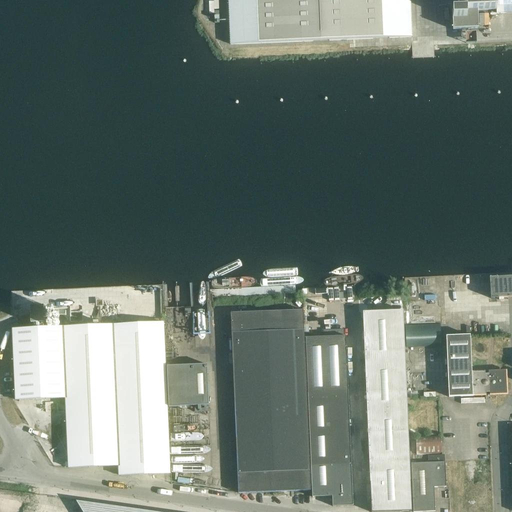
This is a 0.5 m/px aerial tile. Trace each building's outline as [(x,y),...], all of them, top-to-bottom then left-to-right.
[(228,0),(230,45),(411,37),(409,0),(228,0)] [(511,0),(457,0),(458,11),(452,12),(453,30),(478,29),(477,11),(496,10),(496,14),(511,13),(511,0)] [(261,264),(210,265),(210,281),(260,280),(261,264)] [(489,278),(491,299),(499,298),(511,296),(511,277),(498,278),(498,277),(489,278)] [(405,302),(406,324),(440,322),(439,300),(405,302)] [(48,307),(34,307),(33,316),(33,323),(48,323),(48,316),(48,307)] [(231,314),(238,493),(310,490),(303,311),(231,314)] [(363,312),(369,463),(370,473),(364,473),(364,490),(370,490),(371,499),(371,511),(394,511),(412,511),(404,311),(363,312)] [(16,400),(66,398),(69,468),(119,466),(119,475),(170,474),(163,324),(13,330),(16,400)] [(406,326),(407,348),(441,347),(441,324),(406,326)] [(472,372),(471,367),(470,336),(446,337),(449,398),(474,397),(474,394),(505,392),(504,374),(473,375),(473,372),(472,372)] [(332,497),(332,506),(352,506),(352,499),(346,337),(306,338),(312,497),(332,497)] [(206,406),(208,405),(206,365),(167,367),(169,407),(195,406),(195,412),(207,412),(206,406)] [(416,437),(417,455),(441,454),(441,436),(416,437)] [(428,456),(428,463),(411,464),(413,511),(420,511),(435,511),(434,487),(446,487),(445,462),(444,456),(428,456)] [(151,511),(77,501),(76,502),(82,511),(151,511)]
